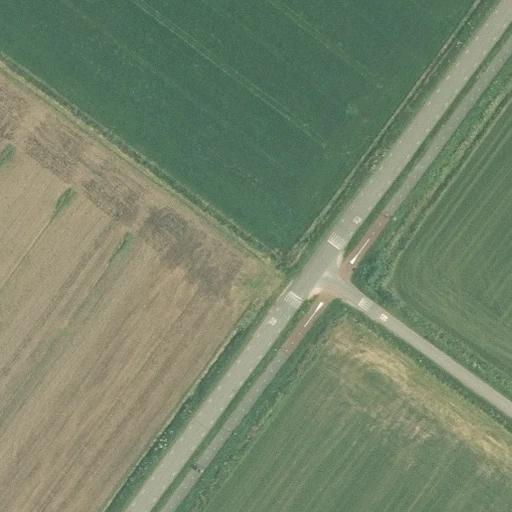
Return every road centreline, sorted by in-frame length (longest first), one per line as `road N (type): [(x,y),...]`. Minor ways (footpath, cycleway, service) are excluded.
road 1 (tertiary): [(317,267),(511,2)]
road 2 (tertiary): [(136,511),(317,267)]
road 3 (unclassified): [(511,412),(317,267)]
